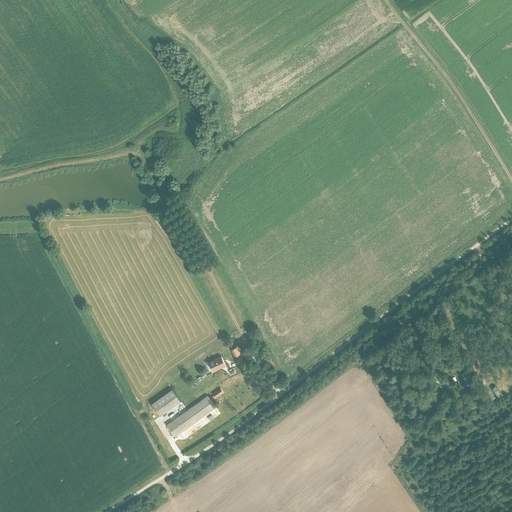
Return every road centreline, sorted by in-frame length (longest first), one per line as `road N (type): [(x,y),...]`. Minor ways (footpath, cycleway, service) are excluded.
road 1 (residential): [(511,218),(234,430),(106,511)]
road 2 (track): [(159,478),(191,484),(477,268),(477,245)]
